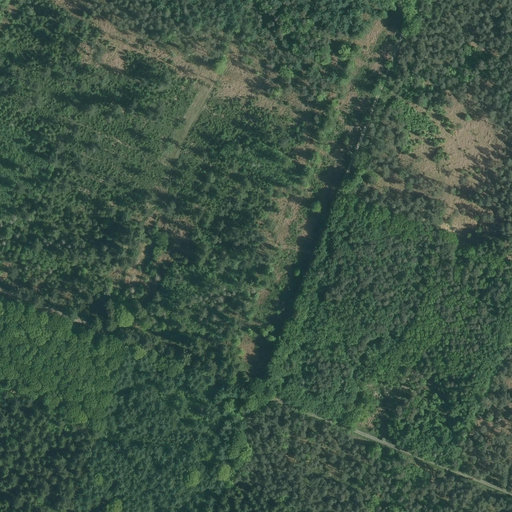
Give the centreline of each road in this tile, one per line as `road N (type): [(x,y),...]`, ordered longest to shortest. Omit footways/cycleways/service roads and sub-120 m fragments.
road 1 (track): [(257,391),(413,0)]
road 2 (track): [(0,289),(257,391)]
road 3 (track): [(257,391),(511,496)]
road 4 (track): [(208,511),(257,391)]
